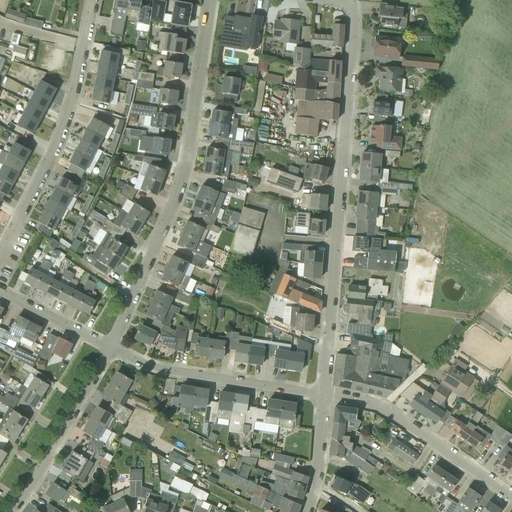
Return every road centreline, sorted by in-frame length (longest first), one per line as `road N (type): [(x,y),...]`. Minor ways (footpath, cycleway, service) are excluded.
road 1 (residential): [(111,344),(179,177),(207,0)]
road 2 (residential): [(0,250),(64,120),(88,0)]
road 3 (residential): [(336,242),(351,1)]
road 4 (residential): [(323,394),(160,366),(111,344)]
road 5 (residential): [(511,496),(386,409),(323,394)]
road 6 (residential): [(9,511),(111,344)]
road 7 (residential): [(323,394),(336,242)]
road 8 (residential): [(111,344),(0,288)]
